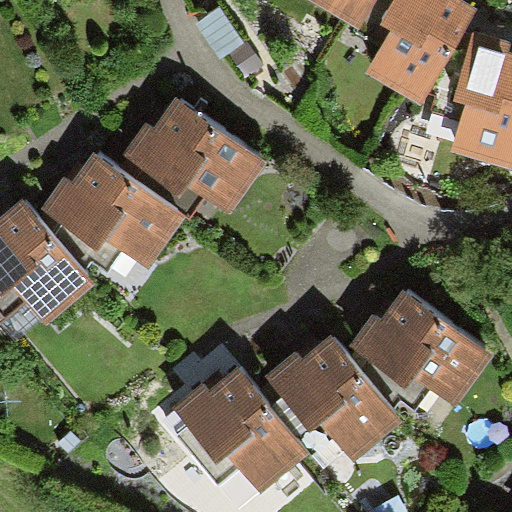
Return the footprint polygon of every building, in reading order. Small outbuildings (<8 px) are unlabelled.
[(300,0),(344,28),(361,0),(300,0)] [(409,0),(361,90),(424,124),(479,23),(436,0),(409,0)] [(450,161),(511,172),(511,55),(472,48),(450,161)] [(175,103),(136,164),(233,226),(272,164),(175,103)] [(92,160),(47,216),(137,288),(182,231),(92,160)] [(18,204),(0,218),(0,294),(37,338),(92,292),(18,204)] [(400,290),(355,347),(445,419),(490,362),(400,290)] [(329,342),(269,381),(332,477),(393,438),(329,342)] [(237,377),(177,416),(238,511),(240,511),(300,473),(237,377)]
